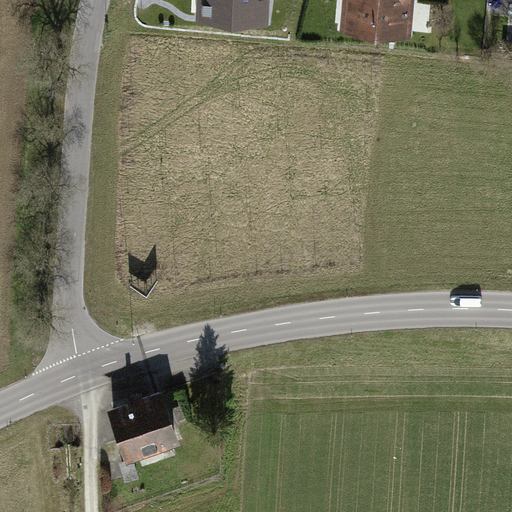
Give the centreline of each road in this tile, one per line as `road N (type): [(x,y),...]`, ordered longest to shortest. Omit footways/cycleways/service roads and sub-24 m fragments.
road 1 (secondary): [(82,372),(261,326),(415,309),(511,309)]
road 2 (residential): [(82,372),(67,301),(95,0)]
road 3 (track): [(92,511),(82,372)]
